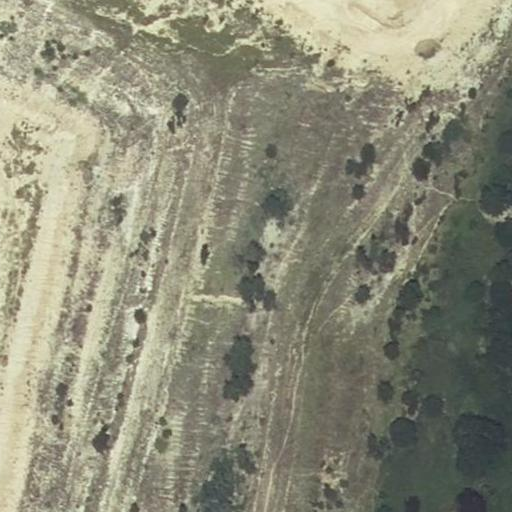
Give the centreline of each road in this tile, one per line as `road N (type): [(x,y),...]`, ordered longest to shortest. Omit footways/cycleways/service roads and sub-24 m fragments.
road 1 (track): [(272,511),(302,315),(325,264),(472,68),(475,33),(459,0)]
road 2 (track): [(93,0),(143,38),(158,94),(32,511)]
